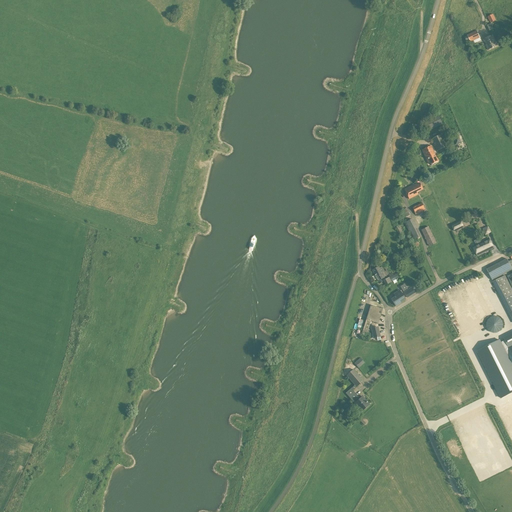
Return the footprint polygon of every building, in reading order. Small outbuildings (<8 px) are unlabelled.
[(490,23),(496,21),(493,14),(487,17),(490,23)] [(468,44),(473,41),(475,43),(481,41),(480,38),(477,31),(467,35),(467,36),(464,37),(468,44)] [(488,50),(497,46),(493,36),(483,40),(484,42),(485,42),(487,45),(486,45),(488,50)] [(442,123),(438,113),(425,120),(429,129),(442,123)] [(461,143),(457,133),(452,135),(456,145),(461,143)] [(437,151),(447,146),(441,135),(431,139),(437,151)] [(438,161),(430,146),(422,150),(427,161),(426,162),(429,166),(438,161)] [(417,192),(423,190),(420,183),(415,185),(414,185),(404,190),(409,199),(418,195),(417,192)] [(416,215),(425,210),(422,203),(412,208),(416,215)] [(406,208),(401,211),(404,217),(404,218),(406,217),(410,215),(406,208)] [(404,223),(413,240),(420,236),(412,219),(404,223)] [(455,232),(464,227),(461,220),(451,225),(455,232)] [(489,225),(482,228),(485,234),(491,232),(489,225)] [(428,227),(421,230),(429,247),(436,243),(428,227)] [(488,252),(494,249),(489,238),(486,239),(486,240),(482,242),(476,244),(473,246),(477,256),(487,251),(488,252)] [(511,259),(509,261),(507,257),(487,268),(493,280),(511,269),(511,259)] [(384,278),(384,277),(388,275),(386,271),(384,271),(382,267),(379,268),(378,267),(372,270),(378,281),(384,278)] [(508,315),(511,312),(511,291),(505,276),(493,282),(508,315)] [(415,294),(412,289),(408,291),(405,285),(401,288),(407,298),(415,294)] [(395,306),(405,300),(399,291),(394,294),(396,297),(391,299),(395,306)] [(378,327),(371,329),(369,328),(371,322),(378,324),(383,309),(370,305),(366,320),(362,319),(360,324),(363,325),(364,325),(364,327),(358,325),(357,327),(363,329),(360,338),(368,340),(370,333),(372,333),(373,339),(380,337),(378,327)] [(488,330),(490,332),(493,333),(496,333),(498,332),(500,330),(502,328),(503,325),(503,323),(502,320),(500,318),(498,317),(495,316),(493,316),(490,317),(488,319),(486,321),(486,324),(486,327),(488,330)] [(511,333),(488,345),(477,351),(501,397),(511,391),(511,333)] [(360,358),(354,363),(358,368),(365,363),(360,358)] [(353,369),(346,376),(355,385),(346,393),(354,403),(361,411),(369,404),(362,397),(360,399),(352,390),(356,387),(363,381),(353,369)] [(495,409),(502,423),(509,419),(503,407),(499,408),(499,407),(495,409)]
